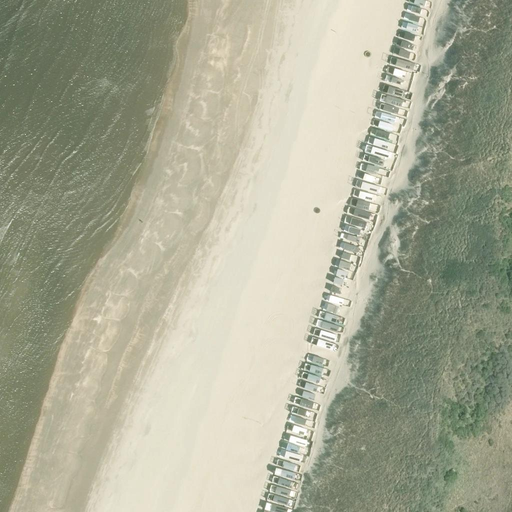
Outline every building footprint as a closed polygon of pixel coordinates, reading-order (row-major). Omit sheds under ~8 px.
[(418,4),(413,18),(426,23),(432,8),(422,4),(422,3),(417,1),(416,0),(412,0),(412,2),(418,4)] [(412,20),(405,45),(415,48),(418,40),(419,41),(424,24),(412,20)] [(406,91),(410,75),(414,76),(417,60),(398,56),(392,89),(406,91)] [(393,91),(391,99),(389,99),(382,123),(392,126),(400,101),(399,100),(401,93),(393,91)] [(332,298),(343,301),(345,295),(333,292),(332,298)] [(345,312),(347,305),(334,301),(332,308),(345,312)] [(343,330),(347,315),(331,311),(327,326),(343,330)] [(320,353),(332,356),(336,339),(340,340),(342,332),(325,327),(321,343),(322,344),(320,353)] [(286,429),(281,452),(289,454),(294,431),(286,429)]
